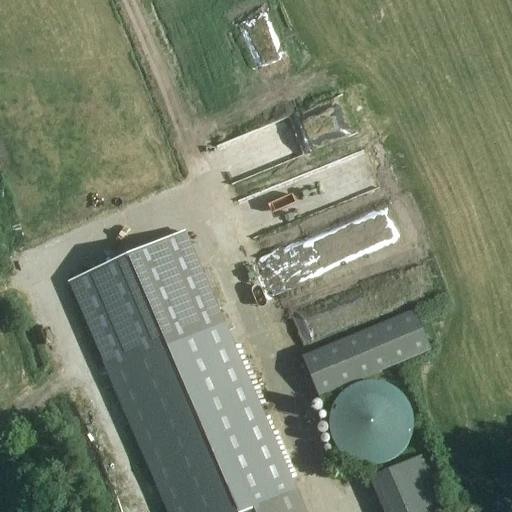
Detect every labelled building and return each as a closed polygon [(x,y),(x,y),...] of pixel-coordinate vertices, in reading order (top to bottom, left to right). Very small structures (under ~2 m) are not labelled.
[(222,233),(236,226),(227,208),(212,215),(222,233)] [(138,363),(203,511),(302,511),(294,492),(295,492),(183,233),(70,282),(110,375),(138,363)] [(415,311),(302,359),(318,398),(431,351),(415,311)] [(383,465),(385,464),(386,464),(389,463),(391,462),(393,460),(395,459),(397,458),(399,456),(401,454),(403,452),(405,450),(406,448),(408,446),(409,444),(410,441),(411,439),(412,436),(412,434),(413,431),(413,429),(413,426),(413,424),(413,421),(413,418),(412,416),(412,413),(411,411),(410,408),(409,406),(408,404),(407,401),(405,399),(403,397),(402,395),(400,394),(398,392),(396,390),(394,389),(391,388),(389,386),(387,385),(384,384),(382,384),(379,383),(377,383),(374,383),(371,382),(369,383),(366,383),(364,383),(361,384),(359,384),(356,385),(354,386),(352,387),(349,389),(347,390),(345,392),(343,393),(341,395),(339,397),(338,399),(336,401),(335,403),(333,405),(332,408),(331,410),(331,413),(330,415),(329,418),(329,420),(329,423),(329,425),(329,428),(329,431),(330,433),(330,436),(331,438),(332,441),(333,443),(334,445),(335,447),(337,450),(339,452),(340,454),(342,455),(344,457),(346,459),(348,460),(350,462),(353,463),(355,464),(358,465),(360,465),(363,466),(365,466),(368,467),(370,467),(373,467),(376,467),(378,466),(381,466),(383,465)] [(354,502),(379,490),(389,511),(413,511),(411,511),(403,493),(411,490),(406,477),(379,490),(372,476),(348,487),(354,502)]
